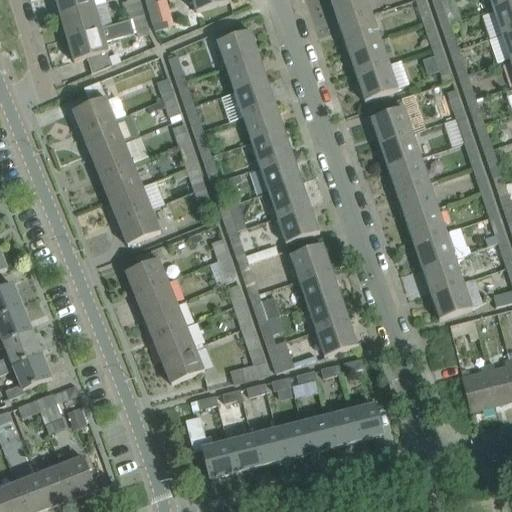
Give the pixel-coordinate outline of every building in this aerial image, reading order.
[(94,7),(92,0),(55,0),(60,17),(94,7)] [(127,4),(132,21),(144,18),(139,0),(127,4)] [(154,0),(147,0),(144,1),(152,26),(161,23),(154,0)] [(228,0),(191,0),(196,14),(230,5),(228,0)] [(338,0),(330,3),(339,28),(372,17),(366,0),(338,0)] [(422,0),(415,2),(423,28),(432,25),(423,0),(422,0)] [(511,0),(488,0),(493,12),(511,5),(511,0)] [(433,5),(441,30),(450,27),(442,2),(433,5)] [(511,5),(493,12),(501,37),(511,33),(511,5)] [(60,17),(67,40),(101,30),(101,29),(94,7),(60,17)] [(339,28),(347,53),(380,42),(372,17),(339,28)] [(144,18),(132,21),(138,39),(149,35),(144,18)] [(105,44),(134,36),(130,22),(101,30),(67,40),(74,64),(108,54),(105,44)] [(423,28),(432,53),(440,50),(432,25),(423,28)] [(441,30),(450,55),(459,52),(450,27),(441,30)] [(217,44),(226,70),(259,59),(251,33),(217,44)] [(511,33),(501,37),(510,62),(511,61),(511,33)] [(347,53),(356,78),(389,67),(380,42),(347,53)] [(440,50),(432,53),(440,78),(449,75),(440,50)] [(450,55),(458,80),(467,77),(459,52),(450,55)] [(167,60),(177,87),(186,83),(177,57),(167,60)] [(226,70),(234,95),(268,84),(259,59),(226,70)] [(113,94),(157,76),(152,64),(108,82),(113,94)] [(389,67),(356,78),(365,104),(398,93),(389,67)] [(458,80),(467,105),(476,102),(467,77),(458,80)] [(177,87),(185,112),(195,108),(186,83),(177,87)] [(234,95),(243,120),(276,109),(268,84),(234,95)] [(158,89),(163,102),(163,103),(174,99),(169,85),(158,89)] [(447,95),(455,121),(465,118),(456,92),(447,95)] [(174,99),(163,103),(169,120),(180,117),(174,99)] [(73,113),(82,136),(115,123),(106,100),(73,113)] [(467,105),(475,130),(484,127),(476,102),(467,105)] [(154,106),(147,109),(149,114),(156,112),(154,106)] [(185,112),(194,137),(203,133),(195,108),(185,112)] [(243,120),(251,145),(285,134),(276,109),(243,120)] [(371,121),(379,147),(412,136),(403,110),(371,121)] [(455,121),(464,146),(473,143),(465,118),(455,121)] [(82,136),(91,158),(124,145),(115,123),(82,136)] [(172,130),(179,149),(190,145),(184,126),(172,130)] [(475,130),(484,155),(493,152),(484,127),(475,130)] [(194,137),(202,162),(212,158),(203,133),(194,137)] [(251,145),(259,170),(294,159),(285,134),(251,145)] [(379,147),(388,172),(420,161),(412,136),(379,147)] [(464,146),(472,171),(482,168),(473,143),(464,146)] [(91,158),(100,181),(133,167),(124,145),(91,158)] [(190,145),(179,149),(184,165),(196,161),(190,145)] [(493,152),(484,155),(493,181),(501,178),(493,152)] [(202,162),(211,187),(221,183),(212,158),(202,162)] [(259,170),(268,195),(302,184),(294,159),(259,170)] [(388,172),(396,197),(429,186),(420,161),(388,172)] [(100,181),(109,203),(142,189),(133,167),(100,181)] [(472,171),(481,196),(490,193),(482,168),(472,171)] [(188,176),(195,194),(206,190),(199,172),(188,176)] [(211,187),(220,212),(229,208),(221,183),(211,187)] [(268,195),(276,221),(311,209),(302,184),(268,195)] [(396,197),(405,222),(438,211),(429,186),(396,197)] [(109,203),(119,225),(151,212),(142,189),(109,203)] [(206,190),(195,194),(200,211),(211,206),(206,190)] [(481,196),(489,221),(499,218),(490,193),(481,196)] [(499,199),(508,225),(511,223),(511,209),(508,197),(499,199)] [(220,212),(228,237),(238,234),(237,233),(247,230),(239,204),(229,208),(220,212)] [(311,209),(276,221),(285,246),(319,235),(311,209)] [(405,222),(413,247),(446,236),(438,211),(405,222)] [(151,212),(119,225),(128,248),(161,234),(151,212)] [(489,221),(497,246),(507,243),(499,218),(489,221)] [(228,237),(239,269),(248,265),(246,257),(238,234),(228,237)] [(413,247),(422,272),(455,261),(446,236),(413,247)] [(211,245),(218,264),(229,260),(223,241),(211,245)] [(497,246),(506,271),(511,269),(511,256),(507,243),(497,246)] [(290,258),(299,283),(332,272),(323,246),(290,258)] [(126,275),(135,297),(168,284),(159,262),(166,260),(162,250),(133,261),(137,270),(126,275)] [(229,260),(218,264),(226,286),(237,281),(229,260)] [(422,272),(430,297),(463,286),(455,261),(422,272)] [(239,269),(250,300),(259,297),(248,265),(239,269)] [(299,283),(308,309),(341,297),(332,272),(299,283)] [(135,297),(144,320),(177,306),(168,284),(135,297)] [(0,319),(23,310),(13,286),(0,291),(0,319)] [(463,286),(430,297),(439,322),(472,311),(463,286)] [(227,290),(233,309),(245,305),(239,287),(227,290)] [(511,304),(511,292),(493,297),(496,309),(511,304)] [(250,300),(258,325),(268,322),(267,321),(280,317),(273,298),(261,303),(259,297),(250,300)] [(308,309),(316,334),(349,322),(341,297),(308,309)] [(233,309),(239,327),(251,323),(245,305),(233,309)] [(144,320),(153,342),(186,328),(177,306),(144,320)] [(0,351),(4,350),(2,346),(33,334),(23,310),(0,319),(0,341),(0,351)] [(258,325),(267,350),(276,347),(276,346),(268,322),(258,325)] [(349,322),(316,334),(325,359),(358,348),(349,322)] [(462,324),(449,327),(452,339),(465,336),(462,324)] [(153,342),(162,364),(195,351),(186,328),(153,342)] [(253,328),(241,332),(253,367),(230,373),(233,386),(269,377),(253,328)] [(8,359),(0,362),(0,378),(13,374),(12,370),(42,357),(33,334),(2,346),(4,350),(8,359)] [(276,347),(267,350),(276,376),(294,369),(285,343),(276,346),(276,347)] [(195,351),(162,364),(171,387),(205,373),(195,351)] [(12,370),(13,374),(19,388),(4,394),(8,402),(25,395),(24,392),(52,381),(42,357),(12,370)] [(368,370),(365,361),(347,365),(350,374),(368,370)] [(505,370),(494,373),(487,375),(496,409),(511,404),(511,375),(510,369),(511,368),(511,362),(504,365),(505,370)] [(321,371),(321,372),(323,381),(343,376),(341,367),(321,371)] [(487,375),(494,373),(493,367),(481,370),(482,375),(463,380),(472,415),(496,409),(487,375)] [(296,377),(296,378),(299,386),(317,382),(314,373),(296,377)] [(292,388),(289,379),(271,384),(274,393),(292,388)] [(264,385),(260,387),(247,390),(249,399),(267,394),(264,385)] [(79,397),(75,387),(66,391),(70,400),(79,397)] [(242,401),(240,392),(222,396),(225,405),(242,401)] [(53,395),(35,402),(40,414),(57,407),(53,395)] [(198,402),(200,411),(218,407),(215,398),(198,402)] [(40,414),(35,402),(17,409),(22,420),(40,414)] [(375,407),(350,413),(358,444),(383,437),(375,407)] [(8,413),(0,415),(0,428),(12,424),(8,413)] [(350,413),(326,420),(333,450),(358,444),(350,413)] [(235,475),(227,445),(213,448),(211,439),(206,441),(200,420),(186,423),(193,454),(202,452),(210,481),(235,475)] [(326,420),(301,426),(309,456),(333,450),(326,420)] [(301,426),(276,432),(284,462),(309,456),(301,426)] [(276,432),(252,438),(259,468),(284,462),(276,432)] [(252,438),(227,445),(235,475),(259,468),(252,438)] [(84,459),(61,468),(74,501),(97,492),(84,459)] [(61,468),(38,477),(51,510),(74,501),(61,468)] [(38,477),(16,486),(26,511),(46,511),(51,510),(38,477)] [(26,511),(16,486),(0,491),(0,511),(26,511)]
